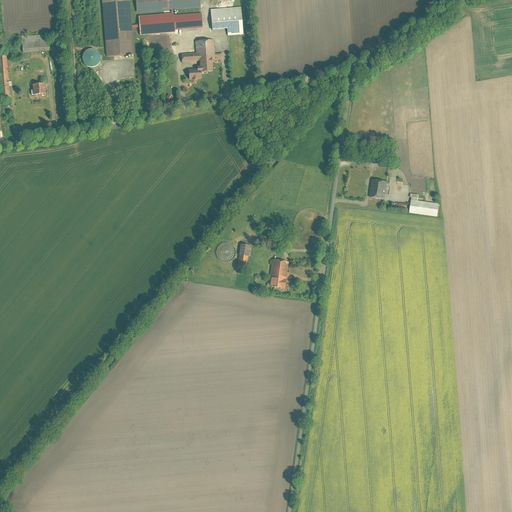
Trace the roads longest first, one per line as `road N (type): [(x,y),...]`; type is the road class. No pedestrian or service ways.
road 1 (unclassified): [(289,511),(353,73)]
road 2 (unclassified): [(0,145),(353,73)]
road 3 (unclassified): [(353,73),(460,0)]
